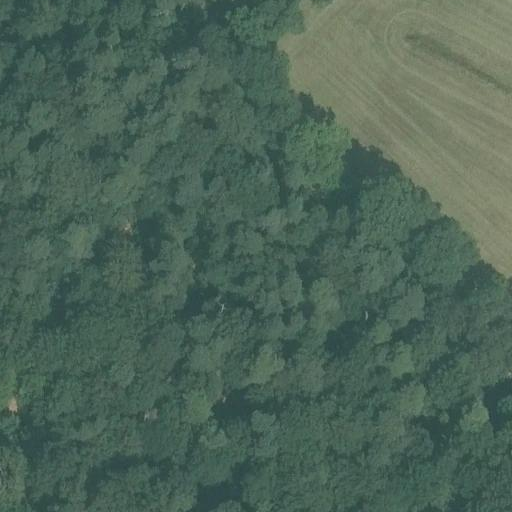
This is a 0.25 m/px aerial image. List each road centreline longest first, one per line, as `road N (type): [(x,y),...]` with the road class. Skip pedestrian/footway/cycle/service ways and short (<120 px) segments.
road 1 (track): [(184,58),(511,371)]
road 2 (unclassified): [(0,253),(240,0)]
